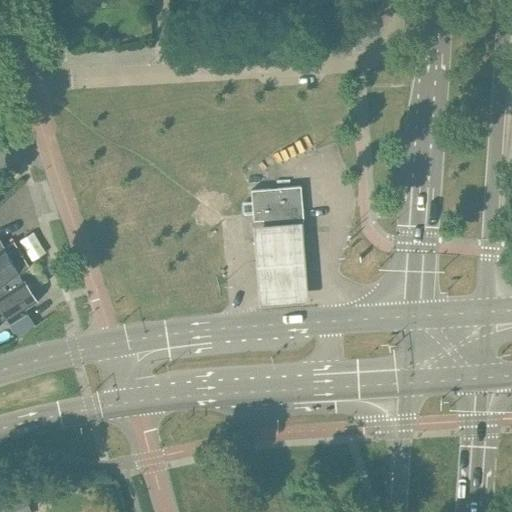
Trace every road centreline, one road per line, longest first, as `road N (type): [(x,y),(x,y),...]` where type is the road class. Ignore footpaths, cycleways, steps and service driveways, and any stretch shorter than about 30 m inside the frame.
road 1 (residential): [(395,0),(382,48),(353,60),(28,85)]
road 2 (tertiary): [(432,0),(412,316)]
road 3 (tertiary): [(485,312),(506,0)]
road 4 (secondary): [(412,316),(113,342)]
road 5 (secondary): [(132,401),(405,383)]
road 6 (residential): [(44,143),(113,342)]
road 7 (secondary): [(0,429),(132,401)]
road 8 (secondary): [(473,511),(482,379)]
road 9 (secondary): [(405,383),(397,511)]
